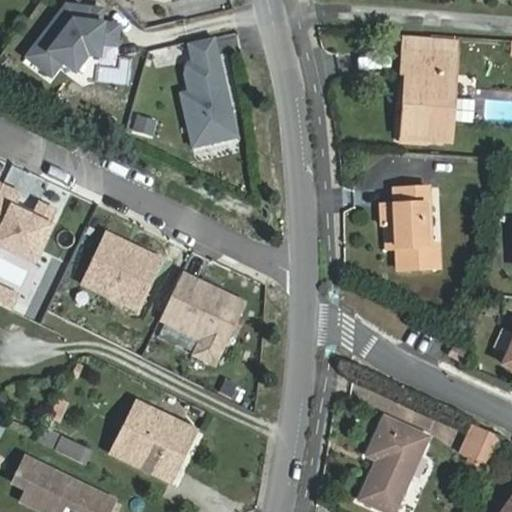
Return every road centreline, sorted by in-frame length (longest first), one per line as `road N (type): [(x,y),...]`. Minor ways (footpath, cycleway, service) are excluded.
road 1 (residential): [(304,285),(0,134)]
road 2 (tertiary): [(304,285),(298,156),(265,0)]
road 3 (residential): [(306,322),(511,411)]
road 4 (tertiary): [(276,511),(306,322)]
